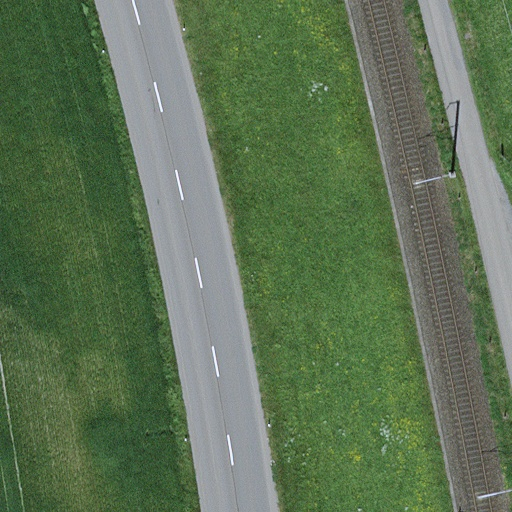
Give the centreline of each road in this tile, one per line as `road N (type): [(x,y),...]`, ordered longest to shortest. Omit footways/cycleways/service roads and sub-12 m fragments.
road 1 (primary): [(131,0),(173,156),(237,511)]
road 2 (track): [(511,310),(432,0)]
